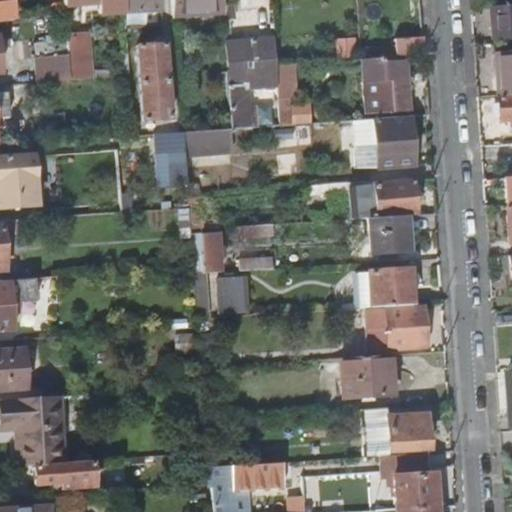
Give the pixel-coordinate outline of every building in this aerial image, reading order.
[(123,11),(122,0),(97,0),(98,2),(98,13),(123,12),(123,11)] [(122,0),(123,11),(149,10),(148,0),(122,0)] [(218,0),(168,0),(170,18),(219,15),(219,2),(218,0)] [(511,0),(488,0),(490,32),(497,32),(497,40),(511,38),(511,20),(507,21),(505,3),(511,2),(511,0)] [(219,15),(220,20),(232,19),(232,1),(219,2),(219,15)] [(236,26),(220,27),(226,129),(246,128),(241,59),(250,59),(249,40),(237,40),(236,26)] [(68,80),(83,79),(80,32),(65,33),(66,54),(68,80)] [(394,38),(395,46),(396,56),(423,55),(422,36),(394,38)] [(139,46),(135,46),(139,120),(166,118),(162,45),(146,45),(146,39),(139,39),(139,46)] [(396,56),(395,46),(360,48),(361,58),(396,56)] [(127,76),(124,77),(127,136),(168,133),(168,130),(175,130),(174,123),(166,123),(166,126),(134,127),(130,53),(126,54),(127,76)] [(34,57),(36,82),(68,80),(66,54),(34,57)] [(511,96),(511,54),(493,56),(495,97),(511,96)] [(382,59),(366,60),(368,113),(402,112),(399,61),(382,62),(382,59)] [(289,125),(284,63),(272,64),(273,86),(275,126),(289,125)] [(273,86),(272,64),(258,64),(259,86),(273,86)] [(511,96),(495,97),(497,122),(506,122),(511,121),(511,96)] [(412,165),(409,117),(373,119),(376,167),(412,165)] [(359,132),(358,120),(325,123),(326,133),(359,132)] [(497,122),(477,123),(478,138),(507,136),(506,122),(497,122)] [(179,133),(180,151),(219,149),(218,130),(179,133)] [(244,158),(245,187),(339,180),(338,156),(292,160),(291,154),(244,158)] [(0,207),(33,206),(30,155),(0,157),(0,207)] [(504,207),(511,206),(511,178),(502,179),(504,207)] [(373,181),(375,217),(409,215),(416,214),(413,179),(373,181)] [(173,224),(185,223),(184,209),(172,209),(173,224)] [(375,217),(366,218),(369,254),(411,251),(409,215),(375,217)] [(17,219),(1,220),(2,226),(0,225),(0,270),(5,270),(2,233),(18,232),(17,219)] [(185,223),(173,224),(173,236),(186,236),(185,229),(185,223)] [(260,225),(239,226),(240,235),(261,234),(260,225)] [(197,234),(199,274),(203,274),(218,273),(216,233),(197,234)] [(242,261),(242,271),(263,270),(262,260),(242,261)] [(365,271),(368,308),(415,305),(413,268),(365,271)] [(191,320),(206,319),(203,274),(199,274),(188,275),(191,320)] [(33,301),(32,278),(0,280),(0,328),(9,328),(8,315),(13,315),(12,302),(33,301)] [(237,279),(215,281),(217,313),(239,312),(237,279)] [(422,308),(380,311),(383,350),(424,348),(422,308)] [(20,348),(0,348),(0,389),(23,388),(20,348)] [(386,396),(383,356),(333,359),(336,399),(386,396)] [(195,370),(196,388),(209,387),(207,369),(195,370)] [(0,397),(0,428),(18,428),(20,462),(66,460),(63,395),(0,397)] [(357,411),(358,421),(383,419),(382,409),(357,411)] [(425,453),(422,416),(383,419),(358,421),(360,458),(392,455),(425,453)] [(426,467),(425,453),(392,455),(393,469),(426,467)] [(89,487),(87,464),(29,468),(31,485),(58,483),(58,489),(89,487)] [(275,464),(250,466),(251,480),(276,478),(275,464)] [(229,511),(227,468),(202,470),(202,485),(203,489),(208,489),(209,511),(229,511)] [(391,477),(393,510),(435,507),(432,474),(391,477)] [(198,495),(186,496),(187,511),(199,510),(198,495)]
